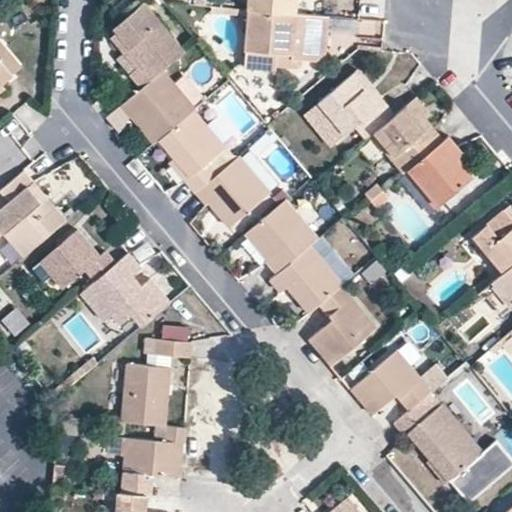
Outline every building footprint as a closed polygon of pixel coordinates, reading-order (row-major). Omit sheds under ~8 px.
[(148,63),(141,68),(136,73),(148,88),(170,70),(192,50),(150,0),(148,2),(130,17),(118,27),(148,63)] [(124,0),(120,4),(130,17),(148,2),(146,0),(124,0)] [(248,0),(248,10),(250,10),(298,14),(299,0),(248,0)] [(290,57),(305,58),(318,60),(328,53),(331,17),(298,14),(250,10),(245,67),(277,69),(277,65),(278,51),(290,52),(290,57)] [(112,33),(141,68),(148,63),(118,27),(112,33)] [(0,30),(0,47),(17,69),(26,62),(0,30)] [(0,81),(9,75),(17,69),(0,47),(0,81)] [(301,66),(305,58),(290,57),(290,52),(278,51),(277,65),(301,66)] [(155,125),(148,129),(159,143),(164,138),(197,110),(200,108),(170,70),(148,88),(128,105),(140,119),(146,114),(155,125)] [(359,72),(353,77),(379,110),(386,105),(359,72)] [(0,92),(14,81),(9,75),(0,81),(0,92)] [(379,110),(353,77),(320,105),(347,138),(357,129),(368,142),(376,135),(396,118),(386,105),(379,110)] [(419,99),(413,104),(427,121),(433,116),(419,99)] [(427,121),(413,104),(396,118),(376,135),(408,173),(409,172),(444,143),(427,121)] [(347,138),(320,105),(308,114),(335,147),(347,138)] [(194,174),(186,179),(197,193),(218,176),(208,165),(228,148),(197,110),(164,138),(181,159),(194,174)] [(140,119),(148,129),(155,125),(146,114),(140,119)] [(450,138),(444,143),(458,161),(465,155),(450,138)] [(458,161),(444,143),(409,172),(440,208),(474,180),(458,161)] [(219,198),(241,225),(275,198),(241,157),(218,176),(197,193),(208,206),(212,202),(219,198)] [(174,165),(186,179),(194,174),(181,159),(174,165)] [(29,170),(6,189),(15,199),(0,212),(0,238),(9,231),(28,253),(53,231),(69,218),(51,196),(29,170)] [(370,194),(375,200),(389,189),(383,183),(370,194)] [(389,189),(375,200),(381,208),(394,197),(389,189)] [(278,252),(272,256),(269,258),(281,272),(315,244),(323,237),(289,197),(256,225),(278,252)] [(235,230),(241,225),(219,198),(212,202),(235,230)] [(511,220),(504,211),(474,237),(505,273),(511,266),(511,220)] [(250,230),(272,256),(278,252),(256,225),(250,230)] [(43,260),(54,275),(65,288),(87,270),(97,281),(118,263),(108,250),(102,256),(81,230),(43,260)] [(323,237),(315,244),(346,282),(358,273),(326,235),(323,237)] [(292,284),(313,311),(323,303),(343,285),(346,282),(315,244),(281,272),(274,278),(284,290),(287,289),(292,284)] [(168,305),(149,282),(145,286),(136,275),(145,268),(132,251),(118,263),(97,281),(82,293),(106,323),(115,316),(122,325),(133,316),(142,327),(168,305)] [(46,282),(54,275),(43,260),(34,267),(46,282)] [(511,310),(511,266),(505,273),(489,286),(510,312),(511,310)] [(155,277),(149,282),(168,305),(173,301),(155,277)] [(308,315),(313,311),(292,284),(287,289),(308,315)] [(343,285),(323,303),(338,321),(313,341),(334,368),(380,329),(343,285)] [(500,321),(510,312),(489,286),(478,295),(500,321)] [(16,308),(0,320),(0,321),(15,339),(31,326),(16,308)] [(166,327),(165,340),(191,342),(192,329),(166,327)] [(511,332),(499,343),(504,349),(511,341),(511,332)] [(174,356),(194,357),(196,342),(191,342),(165,340),(150,339),(149,354),(152,354),(174,356)] [(351,392),(374,419),(398,400),(410,414),(422,405),(449,382),(438,368),(421,381),(398,353),(351,392)] [(151,366),(173,368),(174,356),(152,354),(151,366)] [(130,364),(126,421),(169,425),(173,368),(151,366),(130,364)] [(431,416),(422,405),(410,414),(395,426),(405,439),(411,434),(433,460),(450,481),(483,454),(443,406),(431,416)] [(127,454),(123,491),(150,493),(153,494),(156,474),(184,476),(188,426),(171,425),(170,437),(129,433),(129,436),(127,454)] [(127,454),(129,436),(112,434),(111,452),(127,454)] [(483,454),(450,481),(471,506),(511,472),(511,462),(496,443),(483,454)] [(446,485),(450,481),(433,460),(428,464),(446,485)] [(57,464),(55,486),(66,486),(67,465),(57,464)] [(149,511),(150,493),(123,491),(121,491),(118,511),(149,511)] [(368,511),(354,495),(333,511),(368,511)]
